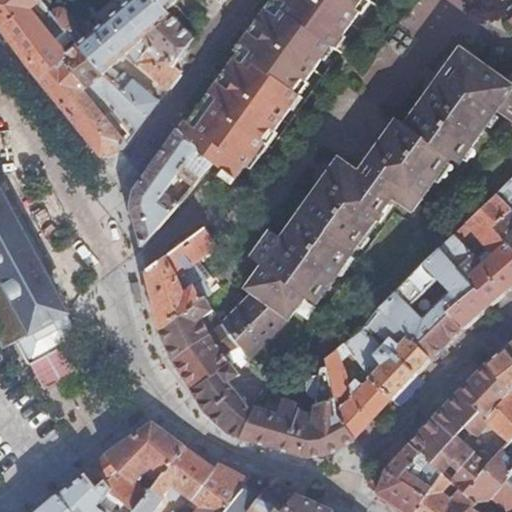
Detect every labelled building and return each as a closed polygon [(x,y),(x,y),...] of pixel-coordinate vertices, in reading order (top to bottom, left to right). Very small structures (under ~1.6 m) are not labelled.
[(32,0),(0,0),(0,25),(39,79),(70,55),(67,54),(61,47),(50,34),(51,33),(47,28),(27,4),(32,0)] [(78,44),(89,36),(82,27),(78,28),(79,23),(65,7),(55,5),(50,0),(41,0),(57,19),(61,24),(72,37),(78,44)] [(167,9),(160,0),(129,0),(89,36),(78,44),(112,81),(148,115),(158,102),(130,71),(125,72),(116,62),(128,52),(135,61),(140,59),(168,90),(180,74),(145,37),(172,14),(167,9)] [(160,0),(167,9),(175,3),(177,0),(221,0),(222,1),(223,0),(160,0)] [(275,0),(273,4),(271,2),(254,25),(236,51),(238,52),(221,76),(187,123),(185,121),(183,123),(179,130),(212,164),(223,172),(220,176),(232,184),(263,141),(265,142),(299,94),(295,91),(330,44),(332,47),(366,0),(275,0)] [(175,3),(167,9),(172,14),(175,11),(178,15),(184,13),(175,3)] [(193,38),(172,14),(145,37),(180,74),(182,71),(177,65),(184,54),(198,36),(196,34),(193,38)] [(57,19),(47,28),(51,33),(61,24),(57,19)] [(61,47),(72,37),(61,24),(51,33),(50,34),(61,47)] [(112,81),(78,44),(67,54),(70,55),(39,79),(101,156),(124,147),(127,143),(112,122),(117,118),(132,137),(148,115),(112,81)] [(511,82),(464,50),(408,126),(400,120),(358,177),(339,162),(281,241),(270,233),(250,260),(261,269),(244,290),(251,295),(222,325),(238,346),(247,359),(261,345),(281,328),(299,304),(309,312),(388,204),(407,217),(445,163),(453,170),(493,115),(511,128),(511,82)] [(179,130),(175,126),(173,128),(178,131),(155,163),(136,190),(131,207),(141,249),(178,204),(163,191),(177,173),(193,186),(202,176),(212,164),(179,130)] [(502,294),(511,285),(511,242),(493,219),(508,206),(511,202),(511,201),(511,179),(467,221),(474,230),(489,249),(479,258),(461,240),(454,233),(441,245),(471,278),(444,303),(467,326),(502,294)] [(0,186),(0,271),(33,332),(68,311),(44,267),(0,186)] [(511,210),(508,206),(493,219),(511,242),(511,210)] [(474,230),(467,221),(454,233),(461,240),(474,230)] [(176,250),(167,256),(177,279),(199,263),(197,261),(218,246),(206,227),(185,242),(176,250)] [(467,326),(444,303),(471,278),(441,245),(380,305),(433,360),(447,345),(467,326)] [(167,256),(146,273),(152,297),(160,329),(190,308),(177,279),(167,256)] [(177,279),(190,308),(203,298),(210,293),(202,284),(209,276),(199,263),(177,279)] [(0,300),(20,339),(33,332),(0,271),(0,300)] [(201,319),(209,334),(219,327),(207,298),(211,294),(210,293),(203,298),(212,311),(201,319)] [(190,308),(160,329),(165,340),(172,360),(209,334),(201,319),(212,311),(203,298),(190,308)] [(0,327),(5,336),(20,339),(0,300),(0,327)] [(368,369),(392,398),(407,382),(429,359),(431,361),(433,360),(380,305),(368,321),(372,324),(389,340),(381,347),(369,334),(367,335),(365,332),(361,329),(346,342),(353,351),(368,369)] [(20,339),(32,360),(80,334),(68,311),(33,332),(20,339)] [(361,329),(368,321),(365,317),(358,323),(361,329)] [(372,324),(368,321),(361,329),(365,332),(372,324)] [(209,334),(172,360),(182,373),(192,389),(230,363),(233,366),(237,363),(240,367),(243,364),(248,359),(247,359),(238,346),(222,325),(219,327),(209,334)] [(346,417),(355,438),(370,421),(392,398),(368,369),(364,373),(354,382),(344,357),(348,354),(353,351),(346,342),(327,358),(329,367),(331,370),(335,384),(339,396),(346,417)] [(511,392),(511,390),(511,359),(504,350),(496,356),(487,364),(511,392)] [(364,373),(368,369),(353,351),(348,354),(364,373)] [(230,363),(192,389),(208,413),(212,417),(229,433),(240,437),(255,411),(230,383),(239,376),(236,372),(233,366),(230,363)] [(511,438),(511,390),(511,392),(487,364),(460,392),(434,417),(454,436),(456,434),(460,429),(464,426),(476,436),(488,424),(509,442),(511,438)] [(255,411),(240,437),(308,457),(330,454),(355,438),(346,417),(339,396),(335,384),(331,370),(329,367),(321,370),(319,375),(318,376),(317,376),(316,377),(314,378),(312,379),(311,380),(310,382),(309,383),(309,385),(308,388),(309,389),(309,391),(310,394),(311,395),(312,397),(314,398),(316,399),(316,404),(313,426),(298,422),(304,402),(297,400),(283,397),(277,413),(258,407),(255,411)] [(266,392),(258,407),(277,413),(283,397),(266,392)] [(454,436),(434,417),(433,416),(422,427),(420,430),(411,443),(422,454),(430,462),(443,474),(452,482),(456,486),(461,491),(463,493),(485,468),(492,460),(482,450),(478,456),(456,434),(454,436)] [(84,472),(85,474),(97,490),(104,483),(129,511),(133,511),(186,448),(153,422),(137,433),(84,472)] [(511,438),(509,442),(497,455),(492,460),(485,468),(501,483),(505,478),(511,469),(511,438)] [(492,460),(497,455),(482,442),(478,446),(482,450),(492,460)] [(422,454),(411,443),(411,444),(391,465),(387,469),(377,493),(408,511),(414,511),(443,474),(430,462),(416,478),(406,470),(422,454)] [(211,476),(216,469),(186,447),(186,448),(133,511),(155,511),(156,511),(154,510),(167,494),(173,486),(181,492),(191,500),(211,476)] [(430,462),(422,454),(406,470),(416,478),(430,462)] [(222,511),(243,487),(249,477),(232,469),(219,464),(216,469),(211,476),(191,500),(200,507),(196,511),(222,511)] [(511,511),(511,484),(511,485),(505,478),(501,483),(485,468),(463,493),(475,504),(487,499),(490,496),(509,510),(506,511),(479,511),(472,508),(466,511),(511,511)] [(85,474),(57,497),(70,511),(129,511),(104,483),(97,490),(85,474)] [(330,511),(332,510),(315,502),(295,493),(284,488),(275,483),(264,479),(251,474),(249,477),(243,487),(222,511),(330,511)] [(475,504),(463,493),(461,491),(457,495),(453,498),(450,495),(446,491),(452,482),(443,474),(414,511),(466,511),(472,508),(475,504)] [(453,491),(456,486),(452,482),(446,491),(450,495),(453,491)] [(177,497),(181,492),(173,486),(167,494),(172,499),(177,497)] [(457,495),(461,491),(456,486),(453,491),(457,495)] [(70,511),(57,497),(39,511),(70,511)]
